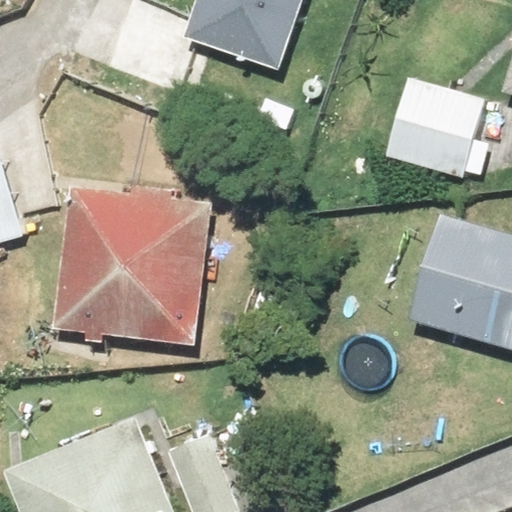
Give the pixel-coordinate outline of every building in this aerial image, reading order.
[(344,0),(161,0),(235,18),(232,34),(330,58),(344,0)] [(120,29),(103,71),(184,103),(200,60),(120,29)] [(495,98),(417,76),(393,159),(471,181),(495,98)] [(16,154),(0,158),(0,252),(41,240),(16,154)] [(228,201),(87,186),(71,328),(212,344),(228,201)] [(511,234),(461,219),(430,318),(511,343),(511,234)] [(192,511),(156,419),(22,472),(38,511),(192,511)] [(214,431),(174,448),(201,511),(245,511),(248,511),(214,431)]
